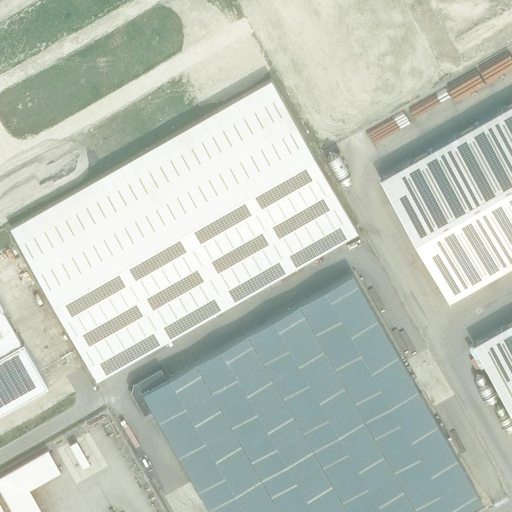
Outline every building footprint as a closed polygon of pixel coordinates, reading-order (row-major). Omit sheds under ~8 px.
[(31,17),(0,35),(0,224),(373,13),(365,0),(58,0),(55,2),(54,1),(30,15),(31,17)] [(511,0),(492,0),(500,14),(511,6),(511,0)] [(10,225),(97,378),(358,229),(271,77),(10,225)] [(456,77),(443,82),(453,104),(465,98),(456,77)] [(387,140),(449,108),(438,87),(370,122),(379,138),(384,135),(387,140)] [(449,298),(511,262),(511,101),(380,176),(449,298)] [(457,511),(481,499),(352,272),(166,377),(160,366),(133,381),(131,390),(144,413),(153,408),(212,511),(457,511)] [(0,412),(48,386),(23,342),(22,343),(2,308),(4,307),(0,300),(0,412)] [(511,410),(511,319),(473,342),(511,410)] [(45,511),(31,483),(62,468),(51,446),(0,470),(0,479),(15,511),(45,511)]
